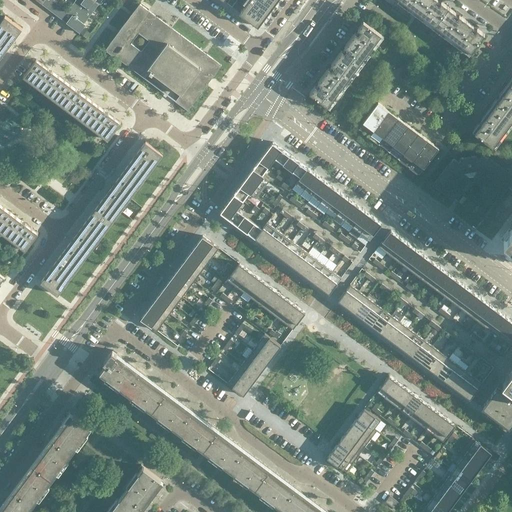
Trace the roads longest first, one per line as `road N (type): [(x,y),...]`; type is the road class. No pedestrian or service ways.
road 1 (unclassified): [(511,283),(254,93)]
road 2 (residential): [(359,511),(114,329)]
road 3 (secondary): [(54,364),(207,157)]
road 4 (residential): [(374,86),(438,128),(511,38)]
road 5 (residential): [(114,329),(212,203)]
road 6 (residential): [(57,231),(146,112)]
road 7 (residential): [(146,112),(39,29)]
road 8 (residential): [(0,480),(75,379)]
